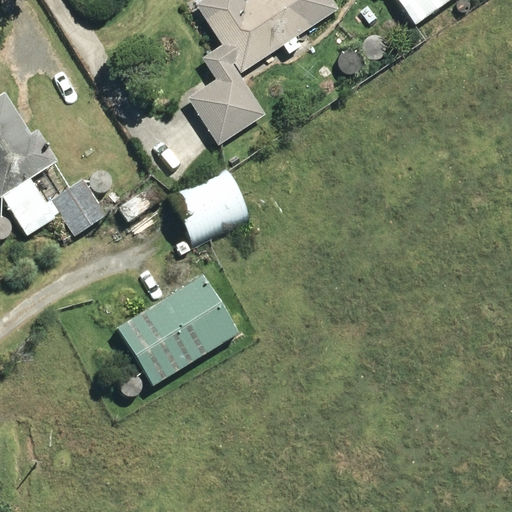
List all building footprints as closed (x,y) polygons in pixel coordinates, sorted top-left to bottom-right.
[(219,77),(188,97),(220,147),(265,118),(239,78),(283,50),(289,60),(303,51),(297,42),(344,12),(336,0),(193,0),(192,1),(224,51),(209,61),(219,77)] [(400,0),(415,21),(446,0),(400,0)] [(9,97),(0,102),(0,194),(26,240),(60,220),(36,178),(51,170),(9,97)] [(170,196),(190,242),(250,216),(229,170),(170,196)] [(87,179),(55,202),(80,237),(112,214),(87,179)] [(155,384),(239,334),(205,277),(121,328),(155,384)] [(101,294),(115,318),(143,302),(129,278),(101,294)]
